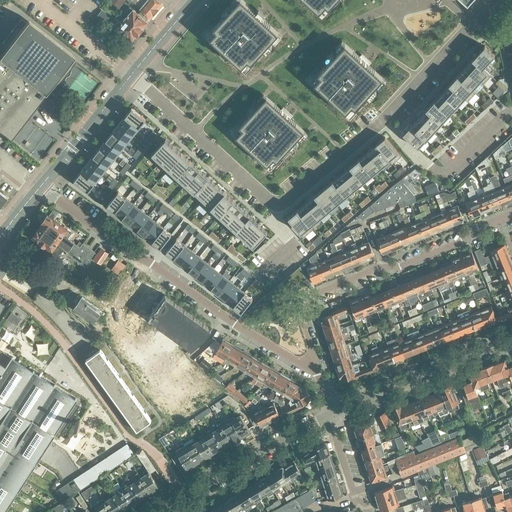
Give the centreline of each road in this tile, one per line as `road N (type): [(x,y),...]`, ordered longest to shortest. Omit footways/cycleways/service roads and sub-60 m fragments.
road 1 (residential): [(131,74),(269,200),(288,197),(384,119),(494,0)]
road 2 (residential): [(317,371),(216,312),(40,187)]
road 3 (residential): [(317,371),(298,313),(306,296),(400,266),(511,216)]
road 4 (tertiary): [(328,414),(511,341)]
road 5 (tertiary): [(165,511),(328,414)]
road 6 (tertiary): [(131,74),(40,187)]
